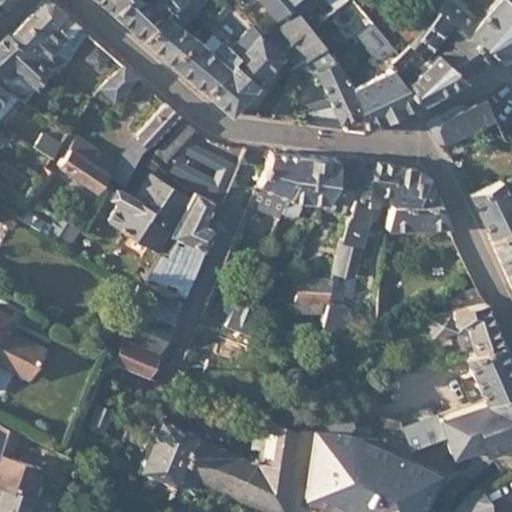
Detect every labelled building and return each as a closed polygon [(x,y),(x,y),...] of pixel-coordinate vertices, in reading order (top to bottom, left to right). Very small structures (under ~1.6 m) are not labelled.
[(94,0),(109,12),(122,0),(94,0)] [(127,0),(122,0),(109,12),(139,38),(154,26),(142,14),(137,9),(127,0)] [(154,26),(139,38),(166,62),(191,37),(178,26),(204,2),(202,0),(182,0),(163,16),(154,26)] [(182,0),(157,0),(152,4),(163,16),(182,0)] [(324,15),(347,0),(313,0),(316,3),(315,5),(324,15)] [(497,59),(511,50),(511,4),(507,0),(506,0),(495,0),(480,20),(464,8),(463,4),(458,0),(432,0),(430,3),(426,0),(423,0),(405,23),(415,35),(436,9),(450,22),(494,56),(497,59)] [(66,62),(66,61),(52,53),(78,27),(51,3),(41,3),(8,37),(49,70),(58,77),(66,62)] [(322,46),(308,27),(290,5),(273,19),(257,32),(258,33),(201,92),(227,113),(280,57),(265,41),(280,29),(304,60),(322,46)] [(142,6),(137,9),(142,14),(146,9),(142,6)] [(264,8),(248,21),(253,28),(257,32),(273,19),(264,8)] [(444,29),(450,22),(436,9),(415,35),(407,43),(422,54),(444,29)] [(391,58),(397,53),(365,15),(349,26),(374,56),(376,55),(388,69),(389,71),(398,63),(391,58)] [(322,46),(325,51),(339,40),(323,16),(308,27),(322,46)] [(460,76),(494,56),(450,22),(444,29),(449,36),(434,53),(426,59),(455,82),(463,78),(460,76)] [(66,61),(87,35),(78,27),(52,53),(66,61)] [(191,37),(166,62),(201,92),(258,33),(257,32),(253,28),(247,35),(244,33),(228,49),(219,42),(209,52),(191,37)] [(49,70),(8,37),(5,36),(0,40),(0,85),(15,71),(37,87),(49,70)] [(396,78),(422,54),(407,43),(397,53),(391,58),(398,63),(389,71),(396,78)] [(308,123),(360,130),(350,86),(325,51),(322,46),(304,60),(290,70),(288,75),(291,81),(296,80),(309,73),(324,98),(304,104),(308,123)] [(418,102),(455,82),(426,59),(399,82),(418,102)] [(112,101),(135,77),(122,65),(91,96),(103,108),(112,100),(112,101)] [(360,130),(418,102),(399,82),(396,78),(389,71),(388,69),(350,86),(360,130)] [(25,105),(37,87),(15,71),(0,85),(0,87),(3,90),(13,96),(25,105)] [(0,115),(13,96),(3,90),(0,94),(0,115)] [(270,119),(283,121),(293,97),(281,92),(270,119)] [(493,119),(483,98),(466,107),(461,104),(452,106),(430,118),(426,126),(439,146),(493,119)] [(145,149),(177,115),(165,104),(133,136),(134,137),(145,149)] [(184,141),(195,131),(185,121),(155,151),(165,161),(184,141)] [(71,128),(67,126),(63,132),(67,135),(71,128)] [(59,145),(58,145),(40,134),(32,147),(50,159),(56,150),(59,145)] [(123,187),(140,154),(145,149),(134,137),(106,174),(122,186),(123,187)] [(67,144),(62,140),(61,140),(58,145),(59,145),(56,150),(65,156),(57,168),(94,191),(106,173),(97,168),(75,154),(64,147),(67,144)] [(234,165),(184,141),(168,173),(219,197),(234,165)] [(79,148),(75,154),(97,168),(101,162),(79,148)] [(285,202),(295,153),(269,150),(247,203),(278,217),(282,209),(285,202)] [(323,201),(336,158),(295,153),(285,202),(282,209),(292,212),(296,212),(300,202),(299,198),(323,201)] [(350,210),(369,161),(337,155),(336,158),(323,201),(322,206),(350,210)] [(150,160),(146,164),(154,170),(157,165),(150,160)] [(394,164),(369,161),(350,210),(342,231),(332,271),(343,274),(346,263),(353,265),(370,204),(376,204),(378,192),(389,193),(393,165),(394,164)] [(415,168),(393,165),(389,193),(404,195),(415,168)] [(44,168),(29,191),(40,198),(54,174),(44,168)] [(425,175),(415,168),(404,195),(436,199),(429,184),(425,175)] [(185,196),(149,176),(134,200),(120,191),(115,187),(109,197),(120,204),(108,220),(160,254),(161,251),(185,196)] [(511,181),(499,181),(468,194),(480,219),(490,238),(511,230),(511,181)] [(202,249),(212,227),(201,223),(210,202),(190,193),(172,236),(177,238),(202,249)] [(404,195),(389,193),(384,228),(446,222),(436,199),(404,195)] [(22,220),(42,233),(45,228),(42,226),(43,222),(27,213),(22,220)] [(511,230),(490,238),(489,238),(497,257),(511,289),(511,288),(511,230)] [(183,296),(202,249),(177,238),(170,255),(165,253),(147,270),(145,274),(143,273),(140,278),(183,296)] [(346,263),(343,274),(350,276),(353,265),(346,263)] [(328,286),(302,279),(297,299),(323,305),(324,303),(328,286)] [(128,309),(130,305),(136,290),(121,281),(111,300),(128,309)] [(130,305),(171,323),(180,302),(138,285),(136,290),(130,305)] [(386,290),(375,289),(374,295),(374,316),(386,315),(386,290)] [(466,305),(482,301),(479,294),(477,289),(463,292),(466,305)] [(463,292),(456,294),(448,296),(451,309),(466,305),(463,292)] [(323,305),(297,299),(295,313),(320,319),(323,305)] [(472,352),(502,344),(502,343),(493,325),(482,301),(466,305),(451,309),(431,314),(432,320),(436,337),(455,332),(467,330),(472,352)] [(223,325),(252,338),(253,313),(233,303),(231,307),(226,305),(223,311),(228,314),(223,325)] [(344,307),(324,303),(323,305),(320,319),(318,327),(339,330),(344,307)] [(118,335),(159,353),(171,323),(130,305),(128,309),(118,335)] [(0,309),(0,361),(33,377),(46,348),(9,329),(14,317),(0,309)] [(425,322),(432,320),(431,314),(423,317),(425,322)] [(386,315),(374,316),(374,331),(385,327),(386,315)] [(463,355),(472,352),(467,330),(455,332),(461,355),(463,355)] [(113,351),(108,361),(148,378),(159,353),(118,335),(111,351),(113,351)] [(484,400),(511,389),(511,365),(502,344),(472,352),(463,355),(477,385),(484,400)] [(370,410),(370,379),(356,377),(350,408),(353,408),(370,410)] [(464,443),(478,438),(483,452),(511,442),(511,389),(484,400),(438,416),(443,434),(449,453),(465,448),(464,443)] [(110,410),(95,403),(86,425),(89,431),(95,433),(101,432),(110,410)] [(416,511),(435,471),(411,460),(407,448),(404,436),(375,444),(376,435),(351,432),(353,408),(350,408),(324,406),(321,429),(299,427),(298,431),(297,431),(284,511),(416,511)] [(443,434),(438,416),(435,415),(402,427),(404,436),(407,448),(443,434)] [(196,478),(269,509),(274,511),(284,511),(297,431),(263,418),(256,463),(193,437),(194,432),(157,417),(136,468),(190,492),(196,478)] [(14,430),(0,422),(0,511),(24,511),(29,495),(38,467),(6,456),(14,430)] [(490,511),(489,504),(483,496),(478,490),(465,501),(458,508),(455,511),(490,511)]
